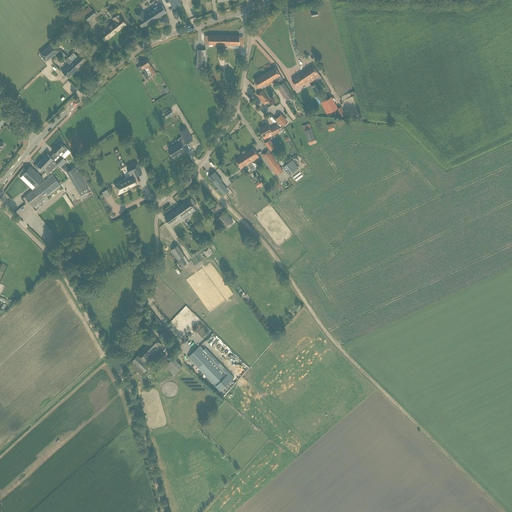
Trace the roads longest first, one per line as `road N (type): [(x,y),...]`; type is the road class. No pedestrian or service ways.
road 1 (unclassified): [(0,205),(55,264),(122,372),(164,208),(236,113),(250,42),(241,11)]
road 2 (tertiary): [(36,142),(133,51),(241,11)]
